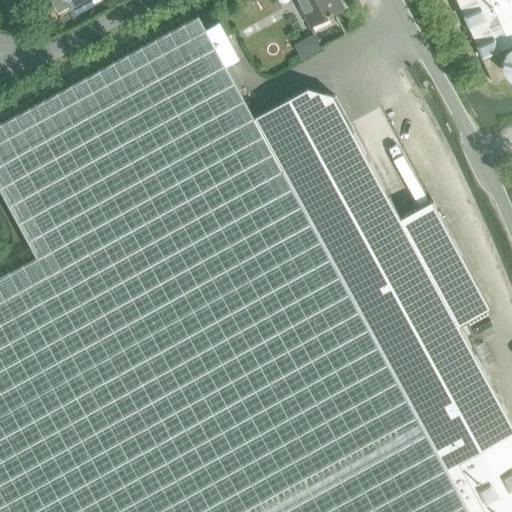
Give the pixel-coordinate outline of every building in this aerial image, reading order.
[(50,0),(58,13),(70,6),(71,7),(84,0),(50,0)] [(297,0),(312,25),(344,8),(339,0),(297,0)] [(511,0),(457,0),(483,58),(511,45),(511,0)] [(468,511),(282,170),(226,66),(205,28),(200,18),(43,103),(0,126),(0,190),(37,257),(0,277),(0,511),(468,511)] [(219,21),(205,28),(226,66),(239,58),(219,21)] [(494,55),(483,61),(493,84),(505,79),(494,55)] [(307,88),(253,116),(282,170),(391,369),(468,511),(504,511),(511,508),(511,423),(483,369),(461,326),(488,312),(440,216),(439,215),(432,201),(401,217),(354,131),(335,95),(307,88)]
